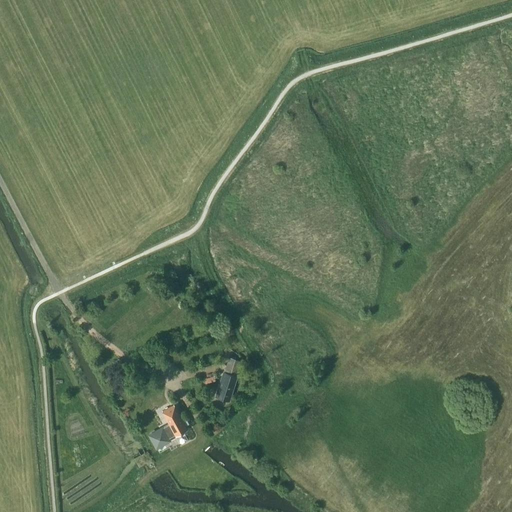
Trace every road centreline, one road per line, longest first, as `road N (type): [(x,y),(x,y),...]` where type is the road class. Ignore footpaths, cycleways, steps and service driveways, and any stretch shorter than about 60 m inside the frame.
road 1 (track): [(198,226),(209,276),(258,361),(262,390),(110,511)]
road 2 (track): [(162,380),(113,351),(59,292)]
road 3 (track): [(59,292),(0,181)]
